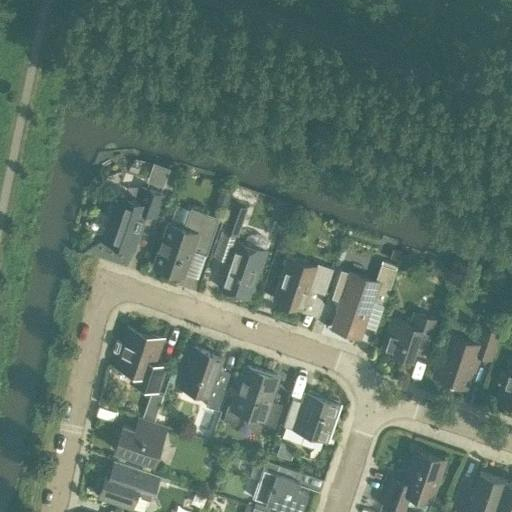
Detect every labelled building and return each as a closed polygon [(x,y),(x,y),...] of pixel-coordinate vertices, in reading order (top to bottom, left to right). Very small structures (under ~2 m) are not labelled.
[(119,194),(104,239),(132,249),(144,212),(156,215),(163,193),(142,186),(137,200),(119,194)] [(221,188),(215,205),(224,208),(230,191),(221,188)] [(237,233),(246,207),(233,202),(224,229),(237,233)] [(183,227),(167,221),(153,264),(183,274),(192,249),(206,254),(219,216),(190,206),(183,227)] [(247,236),(245,242),(235,239),(218,286),(248,297),(265,249),(263,249),(265,242),(264,235),(253,231),(247,236)] [(316,266),(288,256),(274,297),(303,307),(309,288),(324,293),(333,267),(317,262),(316,266)] [(375,280),(341,268),(331,297),(340,300),(332,325),(360,335),(372,301),(383,305),(396,268),(381,263),(375,280)] [(427,350),(438,319),(414,310),(410,323),(391,317),(381,348),(412,358),(416,346),(427,350)] [(433,374),(465,385),(473,362),(476,363),(479,354),(491,358),(500,331),(481,325),(475,342),(450,333),(445,350),(441,349),(433,374)] [(160,337),(130,327),(118,365),(136,370),(132,381),(156,389),(165,365),(152,361),(160,337)] [(217,409),(225,387),(213,383),(223,356),(194,346),(181,386),(209,396),(206,405),(217,409)] [(511,359),(510,359),(496,399),(511,404),(511,359)] [(277,374),(247,364),(233,407),(228,406),(223,418),(237,423),(241,411),(262,418),(261,421),(274,426),(282,403),(269,399),(277,374)] [(292,397),(283,425),(295,429),(294,430),(305,434),(306,432),(314,435),(313,437),(324,441),(339,399),(327,395),(326,397),(319,395),(320,393),(308,389),(304,401),(292,397)] [(140,429),(122,424),(114,448),(154,462),(166,426),(144,418),(140,429)] [(392,476),(383,505),(402,511),(409,493),(431,500),(445,458),(415,448),(404,480),(392,476)] [(160,473),(114,458),(114,459),(119,461),(114,475),(107,472),(109,468),(108,467),(104,478),(101,477),(97,488),(100,489),(98,495),(132,506),(137,491),(152,496),(160,473)] [(263,466),(253,497),(297,511),(300,511),(308,490),(297,487),(303,471),(279,463),(276,471),(263,466)] [(468,511),(492,511),(504,478),(480,470),(471,498),(459,494),(453,511),(466,511),(467,511),(468,511)] [(511,511),(511,481),(504,478),(492,511),(511,511)]
